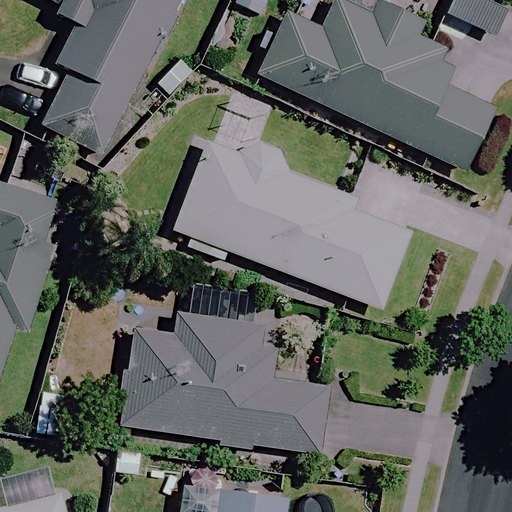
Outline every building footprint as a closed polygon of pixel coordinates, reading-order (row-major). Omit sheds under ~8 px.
[(174,0),(35,0),(73,19),(46,74),(57,79),(32,129),(94,161),(174,0)] [(413,36),(416,28),(369,7),(364,19),(327,3),(313,34),(280,19),(252,80),(458,173),(485,112),(444,93),(450,79),(438,73),(448,52),(413,36)] [(203,133),(164,234),(373,314),(404,233),(344,210),(349,196),(248,157),(250,151),(203,133)] [(0,358),(8,332),(19,335),(37,277),(50,233),(0,217),(0,358)] [(160,317),(159,323),(127,318),(111,429),(311,458),(320,392),(272,385),(279,334),(160,317)] [(73,401),(34,395),(28,436),(67,442),(73,401)] [(139,455),(103,451),(99,479),(135,484),(139,455)] [(285,511),(287,502),(213,493),(210,511),(285,511)] [(57,511),(53,498),(0,511),(57,511)]
